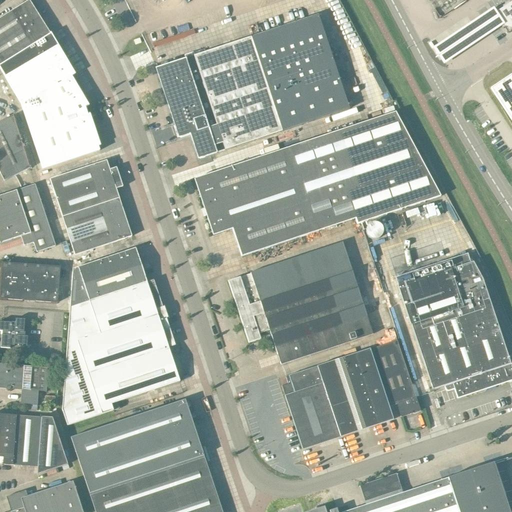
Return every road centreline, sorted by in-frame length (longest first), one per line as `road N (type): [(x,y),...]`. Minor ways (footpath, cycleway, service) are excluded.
road 1 (tertiary): [(268,484),(247,463),(114,69),(78,0)]
road 2 (tertiary): [(268,484),(300,488),(511,419)]
road 3 (secondary): [(511,209),(440,90)]
